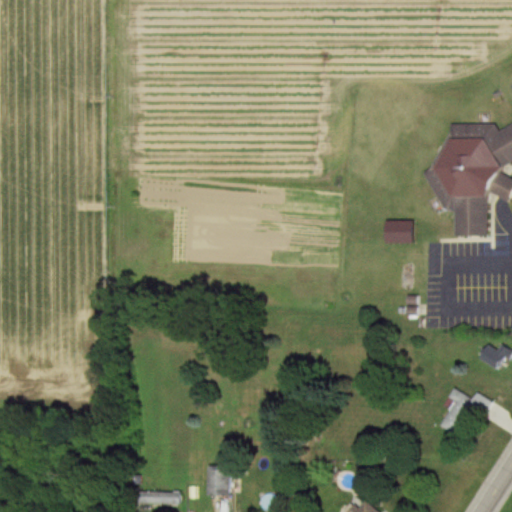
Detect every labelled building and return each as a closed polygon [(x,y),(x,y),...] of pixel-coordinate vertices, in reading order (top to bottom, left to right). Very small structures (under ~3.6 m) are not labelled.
[(454,125),(454,127),(443,165),(428,172),(447,208),(458,212),(458,236),(492,236),(492,198),(498,195),(511,199),(511,176),(511,165),(511,164),(511,127),(503,132),(499,125),(454,125)] [(502,350),(493,345),(485,358),(506,370),(511,359),(511,347),(506,344),(502,350)] [(458,401),(443,426),(461,437),(481,402),(457,388),(451,398),(458,401)] [(212,495),(235,495),(235,467),(212,467),(212,495)] [(185,504),(185,492),(144,492),(144,504),(185,504)] [(382,511),(369,499),(356,511),(382,511)]
